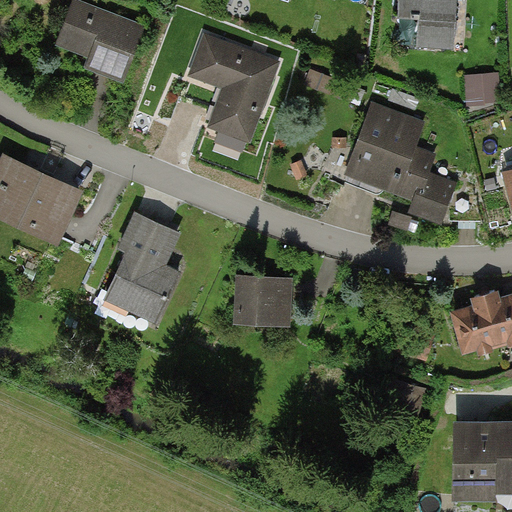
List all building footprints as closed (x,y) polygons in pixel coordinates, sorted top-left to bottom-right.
[(144,26),(75,0),(74,0),(59,42),(93,55),(89,66),(124,79),(144,26)] [(396,0),(395,17),(410,18),(408,45),(451,48),(454,0),(396,0)] [(276,67),(202,40),(187,80),(219,92),(207,124),(248,140),(276,67)] [(469,100),(505,98),(504,69),(467,71),(469,100)] [(421,129),(375,111),(349,176),(441,212),(452,185),(427,175),(432,162),(411,154),(421,129)] [(74,195),(0,161),(0,221),(51,245),(74,195)] [(511,226),(511,172),(497,176),(510,227),(511,226)] [(171,236),(137,221),(101,302),(154,325),(177,274),(158,266),(171,236)] [(284,323),(284,280),(231,280),(231,324),(284,323)] [(511,295),(444,312),(454,357),(511,342),(511,295)] [(423,360),(430,337),(396,326),(388,349),(423,360)] [(511,467),(511,425),(450,423),(447,490),(511,492),(511,467)]
